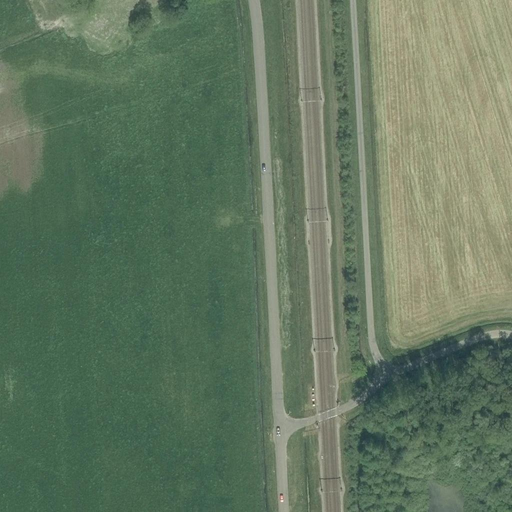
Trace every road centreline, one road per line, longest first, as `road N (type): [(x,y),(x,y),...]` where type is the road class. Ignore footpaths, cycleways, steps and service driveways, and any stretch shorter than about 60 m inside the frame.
road 1 (unclassified): [(280,425),(253,0)]
road 2 (unclassified): [(385,376),(369,322),(352,0)]
road 3 (unclassified): [(511,334),(483,335),(385,376)]
